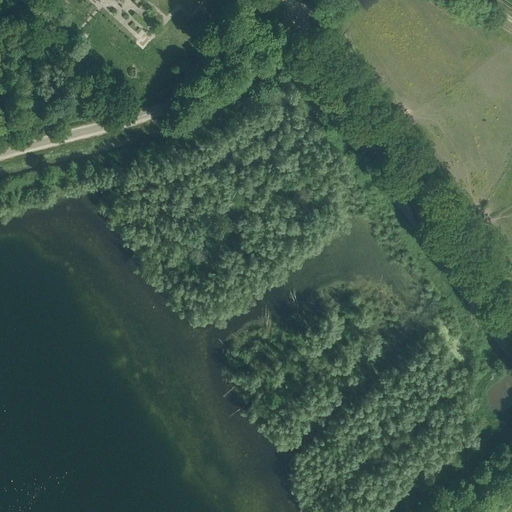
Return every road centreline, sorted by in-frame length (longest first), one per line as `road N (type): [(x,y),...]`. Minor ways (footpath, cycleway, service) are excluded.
road 1 (unclassified): [(511,309),(300,16)]
road 2 (unclassified): [(0,155),(181,105),(300,16)]
